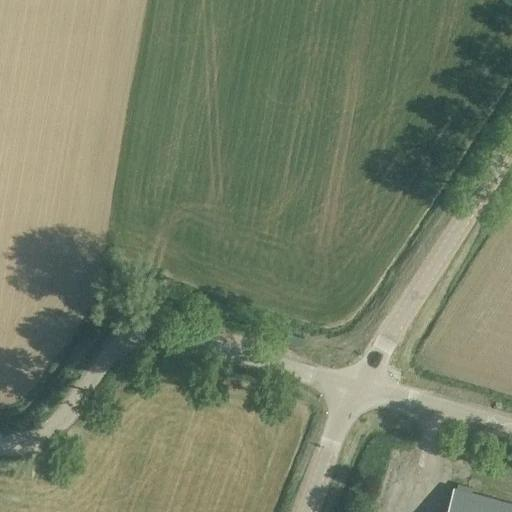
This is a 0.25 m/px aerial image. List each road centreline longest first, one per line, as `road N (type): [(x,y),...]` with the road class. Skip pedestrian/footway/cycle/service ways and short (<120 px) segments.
road 1 (unclassified): [(364,399),(171,350),(143,359),(66,430),(0,446)]
road 2 (tertiary): [(364,399),(394,341),(511,169)]
road 3 (unclassified): [(511,436),(364,399)]
road 4 (tertiary): [(316,511),(364,399)]
